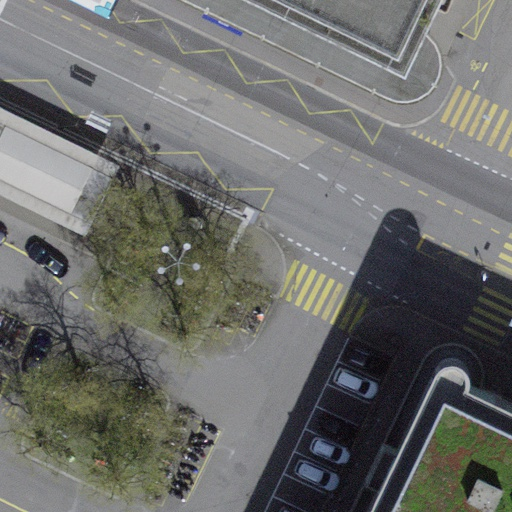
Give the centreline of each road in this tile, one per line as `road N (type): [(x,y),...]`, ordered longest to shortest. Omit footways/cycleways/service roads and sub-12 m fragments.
road 1 (tertiary): [(415,205),(0,9)]
road 2 (residential): [(415,205),(486,120),(511,61)]
